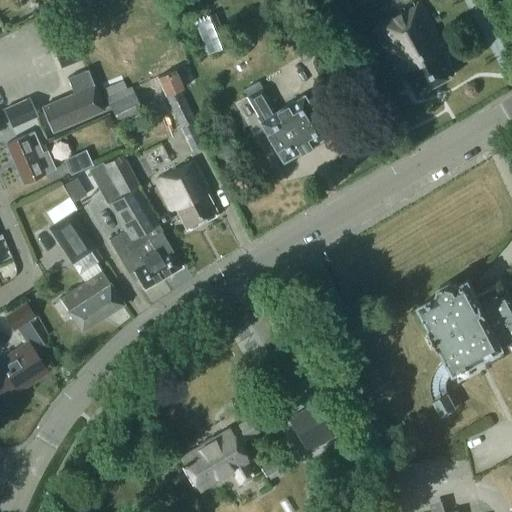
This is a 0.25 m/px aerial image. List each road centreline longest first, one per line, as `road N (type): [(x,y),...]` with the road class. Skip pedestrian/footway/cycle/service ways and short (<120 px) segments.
road 1 (unclassified): [(26,476),(66,409),(154,323),(511,108)]
road 2 (unknown): [(301,232),(393,455),(413,478),(454,486),(492,511)]
